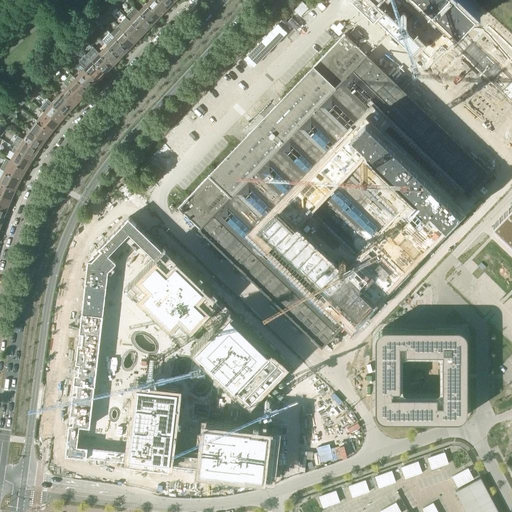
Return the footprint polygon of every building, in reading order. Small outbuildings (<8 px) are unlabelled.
[(151,0),(147,4),(159,16),(160,15),(161,16),(164,13),(163,11),(167,8),(158,0),(151,0)] [(359,0),(412,51),(417,46),(428,56),(429,56),(430,56),(441,44),(446,49),(464,30),(461,27),(475,13),(461,0),(359,0)] [(144,1),(137,9),(152,24),(155,20),(157,20),(159,18),(158,16),(159,16),(147,4),(144,1)] [(112,4),(104,12),(108,16),(116,8),(112,4)] [(131,20),(143,32),(145,31),(146,31),(149,29),(148,27),(152,24),(137,9),(135,7),(127,15),(131,20)] [(104,12),(97,20),(100,22),(101,23),(108,16),(104,12)] [(86,25),(88,26),(92,30),(100,22),(97,20),(94,17),(86,25)] [(511,45),(480,17),(430,67),(489,124),(494,119),(493,119),(511,99),(511,45)] [(131,20),(122,29),(135,41),(138,38),(140,38),(142,35),(142,34),(143,32),(131,20)] [(110,33),(115,37),(127,49),(128,48),(129,49),(132,46),(131,45),(135,41),(122,29),(118,25),(110,33)] [(88,26),(80,34),(84,38),(92,30),(88,26)] [(86,40),(84,38),(80,34),(78,32),(71,40),(79,48),(86,40)] [(371,60),(344,34),(264,117),(178,207),(191,221),(226,254),(259,286),(297,323),(321,346),(322,345),(331,353),(358,325),(349,317),(425,238),(435,247),(447,234),(457,225),(447,215),(460,202),(468,193),(478,183),(488,172),(480,165),(474,159),(469,154),(461,146),(371,60)] [(104,42),(107,45),(119,57),(123,53),(125,54),(127,51),(127,50),(127,49),(115,37),(110,42),(107,39),(104,42)] [(107,45),(99,53),(111,65),(115,62),(117,62),(119,59),(119,58),(119,57),(107,45)] [(73,58),(70,55),(66,51),(58,59),(64,65),(68,61),(69,62),(73,58)] [(99,53),(91,61),(104,73),(105,72),(106,73),(109,70),(109,68),(111,65),(99,53)] [(57,61),(50,69),(54,73),(61,65),(57,61)] [(91,61),(84,69),(96,81),(100,77),(101,78),(104,75),(104,73),(91,61)] [(50,69),(42,77),(46,82),(54,74),(54,73),(50,69)] [(84,69),(76,77),(88,89),(90,88),(91,88),(94,86),(93,84),(96,81),(84,69)] [(42,77),(34,86),(38,90),(46,82),(42,77)] [(67,80),(64,83),(80,98),(83,95),(85,95),(88,92),(87,91),(88,89),(76,77),(75,78),(74,77),(69,82),(67,80)] [(64,89),(60,94),(72,106),(73,105),(74,106),(77,103),(77,101),(80,98),(64,83),(61,87),(64,89)] [(34,86),(25,96),(27,98),(31,101),(40,91),(38,90),(34,86)] [(27,98),(25,96),(24,94),(16,104),(20,107),(27,98)] [(60,94),(52,103),(65,114),(68,111),(70,111),(72,108),(72,106),(60,94)] [(52,103),(44,111),(58,122),(60,122),(62,119),(62,117),(65,114),(52,103)] [(44,111),(37,119),(51,130),(53,127),(55,128),(58,124),(57,123),(58,122),(44,111)] [(36,121),(30,129),(44,140),(47,136),(48,136),(50,133),(50,132),(51,130),(37,119),(36,121)] [(27,133),(23,139),(38,149),(38,148),(39,148),(41,145),(41,144),(44,140),(30,129),(27,133)] [(11,145),(14,147),(17,149),(32,158),(34,154),(36,154),(38,151),(37,149),(38,149),(23,139),(18,135),(11,145)] [(10,160),(10,161),(25,169),(27,167),(28,166),(30,163),(29,162),(32,158),(17,149),(14,147),(11,151),(15,153),(10,160)] [(25,169),(10,161),(5,158),(0,167),(0,168),(4,171),(20,179),(22,175),(23,175),(26,170),(25,170),(25,169)] [(4,171),(0,179),(0,181),(15,189),(15,188),(16,188),(18,185),(18,183),(20,179),(4,171)] [(0,181),(0,194),(10,199),(12,194),(14,194),(15,191),(14,189),(15,189),(0,181)] [(0,194),(0,206),(6,209),(6,208),(8,207),(9,204),(8,203),(10,199),(0,194)] [(511,205),(492,226),(511,244),(511,205)] [(202,454),(170,450),(177,388),(137,382),(130,450),(77,443),(80,424),(90,425),(109,269),(117,261),(111,256),(131,234),(134,237),(131,240),(155,262),(133,285),(182,332),(206,306),(223,322),(200,346),(197,349),(200,352),(199,353),(203,356),(206,353),(212,359),(210,361),(213,365),(217,369),(220,366),(226,372),(223,374),(227,378),(226,378),(230,382),(233,379),(239,385),(236,387),(240,391),(244,395),(245,393),(249,397),(250,395),(257,388),(259,390),(274,375),(272,373),(280,364),(277,361),(278,360),(231,314),(214,298),(165,251),(128,216),(87,258),(66,452),(129,460),(168,465),(201,469),(272,477),(277,433),(206,424),(202,454)] [(382,335),(381,337),(380,339),(379,341),(379,343),(379,404),(379,406),(380,409),(381,411),(383,413),(384,414),(386,415),(389,416),(391,416),(452,416),(454,416),(456,415),(458,415),(460,413),(461,412),(463,410),(464,408),(464,406),(464,404),(464,376),(464,343),(464,341),(464,339),(463,337),(461,335),(460,334),(458,333),(456,332),(454,331),(452,331),(436,331),(390,331),(388,331),(386,332),(384,333),(382,335)] [(358,366),(347,371),(355,387),(365,382),(358,366)] [(460,470),(460,455),(452,455),(452,451),(438,451),(439,470),(460,470)] [(456,493),(466,511),(498,511),(482,480),(456,493)]
